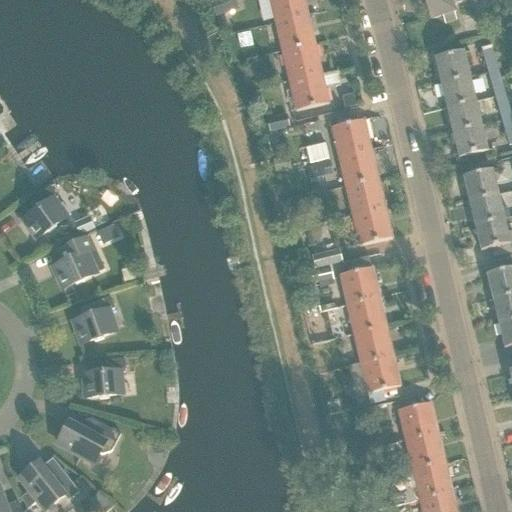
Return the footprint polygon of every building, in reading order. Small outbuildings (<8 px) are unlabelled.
[(209,0),(215,14),(239,5),(237,0),(209,0)] [(269,0),(275,23),(308,15),(303,0),(269,0)] [(426,0),(425,3),(430,20),(442,17),(444,25),(456,22),(453,13),(455,12),(453,4),(466,0),(426,0)] [(282,53),(315,45),(308,15),(275,23),(282,53)] [(289,82),(322,74),(315,45),(282,53),(289,82)] [(487,72),(498,69),(491,47),(481,50),(487,72)] [(439,83),(469,76),(464,52),(434,60),(439,83)] [(494,98),(505,94),(498,69),(487,72),(494,98)] [(322,74),(289,82),(296,112),(329,104),(322,74)] [(445,105),(475,98),(469,76),(439,83),(445,105)] [(501,122),(511,118),(505,94),(494,98),(501,122)] [(451,132),(481,125),(475,98),(445,105),(451,132)] [(511,118),(501,122),(509,146),(511,145),(511,118)] [(337,155),(370,147),(364,121),(331,129),(337,155)] [(481,125),(451,132),(458,160),(488,153),(481,125)] [(310,161),(329,158),(327,141),(307,144),(310,161)] [(344,183),(377,176),(370,147),(337,155),(344,183)] [(468,200),(498,193),(492,171),(462,178),(468,200)] [(351,213),(384,206),(377,176),(344,183),(351,213)] [(57,208),(53,201),(57,198),(50,188),(32,201),(39,210),(23,222),(36,240),(66,219),(70,215),(62,204),(57,208)] [(503,217),(501,209),(498,193),(468,200),(473,224),(503,217)] [(384,206),(351,213),(359,247),(392,239),(384,206)] [(503,217),(473,224),(480,252),(510,245),(504,221),(510,219),(507,207),(501,209),(503,217)] [(92,253),(86,241),(60,253),(65,264),(53,269),(62,290),(104,271),(95,251),(92,253)] [(315,270),(343,263),(339,250),(312,256),(315,270)] [(347,305),(379,298),(373,269),(340,276),(347,305)] [(491,297),(511,291),(511,269),(486,276),(491,297)] [(497,322),(511,317),(511,291),(491,297),(497,322)] [(81,345),(115,333),(108,312),(114,310),(110,298),(80,309),(78,313),(81,321),(73,324),(81,345)] [(354,335),(386,327),(379,298),(347,305),(354,335)] [(511,317),(497,322),(503,350),(511,347),(511,317)] [(360,363),(392,355),(386,327),(354,335),(360,363)] [(392,355),(360,363),(367,395),(400,387),(392,355)] [(108,399),(108,397),(121,396),(119,375),(125,374),(124,360),(96,362),(97,375),(83,377),(85,399),(99,398),(99,400),(108,399)] [(405,441),(438,433),(431,404),(398,412),(405,441)] [(120,436),(91,420),(89,420),(84,431),(70,423),(57,445),(93,465),(99,454),(101,456),(111,453),(120,436)] [(411,469),(444,461),(438,433),(405,441),(411,469)] [(77,492),(53,461),(43,468),(39,464),(19,479),(45,511),(64,497),(67,500),(77,492)] [(419,500),(452,492),(444,461),(411,469),(419,500)] [(6,506),(0,489),(0,511),(20,511),(17,502),(6,506)] [(456,511),(452,492),(419,500),(421,511),(456,511)]
